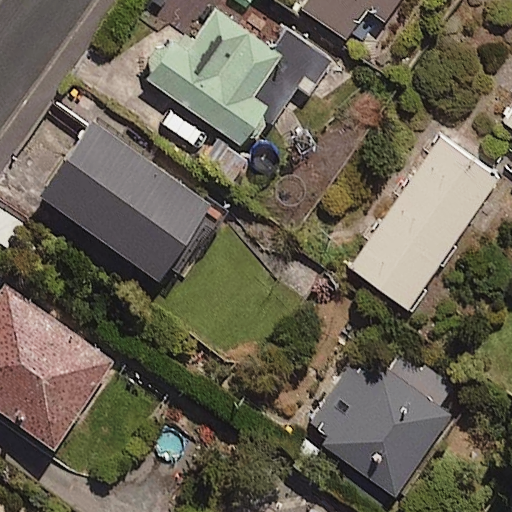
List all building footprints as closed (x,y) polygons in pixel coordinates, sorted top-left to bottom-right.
[(331,55),(254,0),(216,0),(190,38),(171,25),(141,67),(249,145),(296,80),(307,88),(331,55)] [(390,0),(302,0),(301,2),(344,32),(366,0),(382,12),(390,0)] [(226,204),(91,109),(40,182),(157,265),(187,223),(204,235),(226,204)] [(497,170),(439,130),(349,261),(407,301),(497,170)] [(111,353),(0,275),(0,400),(53,437),(111,353)] [(380,370),(353,351),(303,422),(394,485),(450,405),(439,397),(452,379),(399,342),(380,370)] [(323,511),(311,503),(304,511),(323,511)]
